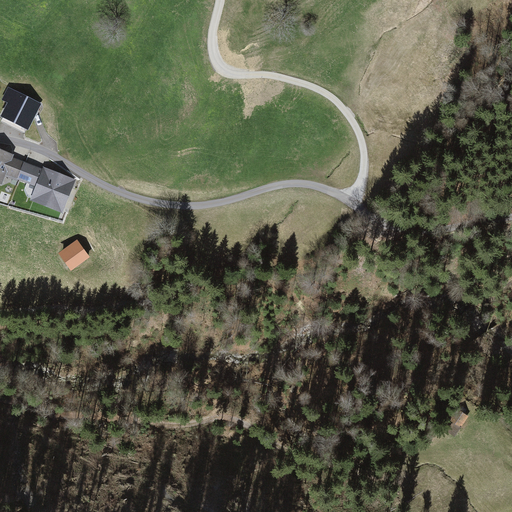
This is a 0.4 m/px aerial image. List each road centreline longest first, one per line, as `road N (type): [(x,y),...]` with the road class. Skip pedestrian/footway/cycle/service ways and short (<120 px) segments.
road 1 (residential): [(218,0),(207,41),(209,60),(223,76),(268,77),(320,92),(351,121),(364,148),(351,202),(316,186),(286,184),(185,209),(129,198),(0,139)]
road 2 (track): [(511,232),(432,241),(351,202)]
